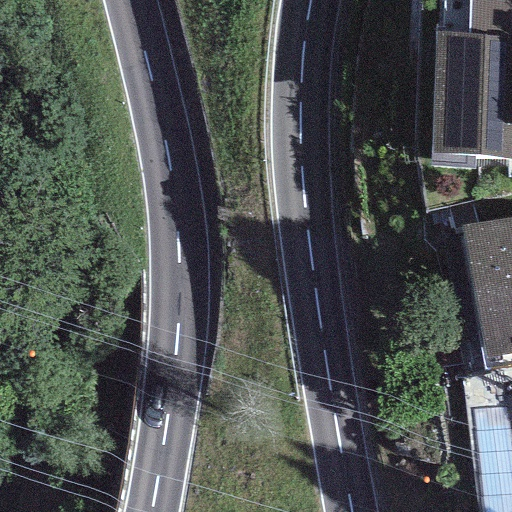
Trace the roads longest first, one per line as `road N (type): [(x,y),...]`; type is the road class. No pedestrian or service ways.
road 1 (tertiary): [(130,0),(169,178),(176,266),(176,358),(151,511)]
road 2 (tertiary): [(348,511),(302,188),(308,0)]
